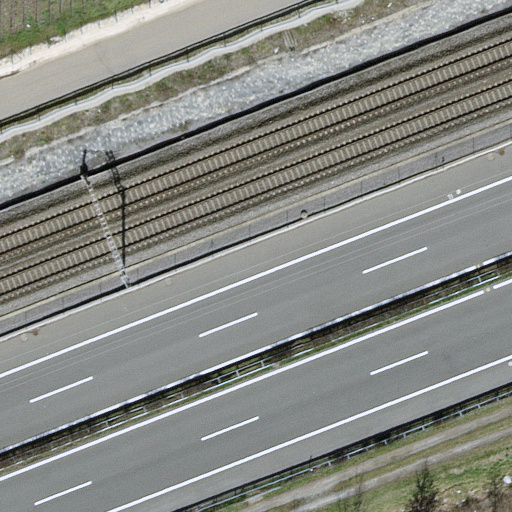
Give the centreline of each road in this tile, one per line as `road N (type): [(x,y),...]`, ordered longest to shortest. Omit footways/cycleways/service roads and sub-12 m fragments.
road 1 (motorway): [(511,212),(0,410)]
road 2 (motorway): [(17,511),(511,320)]
road 3 (unclassified): [(0,103),(254,0)]
road 4 (track): [(281,511),(511,424)]
